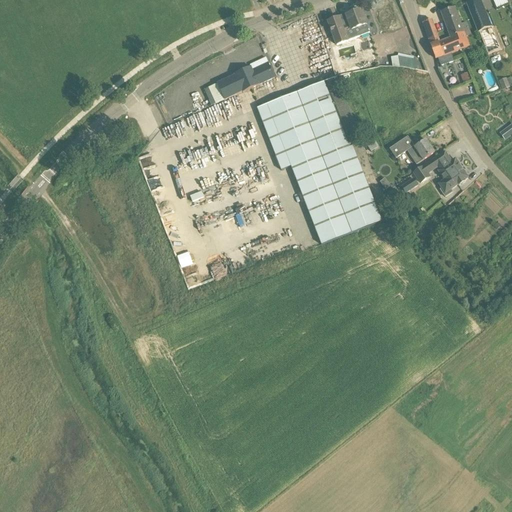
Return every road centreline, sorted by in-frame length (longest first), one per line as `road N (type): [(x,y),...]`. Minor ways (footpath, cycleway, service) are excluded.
road 1 (tertiary): [(0,238),(56,167),(166,74),(265,20),(321,0)]
road 2 (unknown): [(130,102),(164,142),(182,141),(288,87),(293,70),(265,20)]
road 3 (residential): [(511,188),(469,139),(408,0)]
